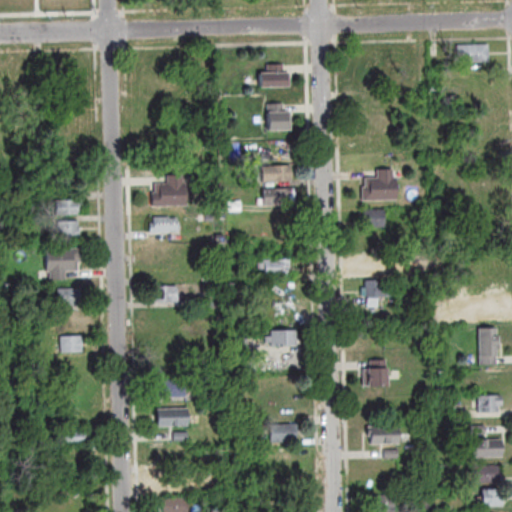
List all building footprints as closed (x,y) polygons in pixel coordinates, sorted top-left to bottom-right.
[(458,47),(489,46),(489,64),(459,65),(458,47)] [(147,70),(171,70),(171,50),(147,50),(147,70)] [(359,59),(359,79),(379,79),(379,59),(359,59)] [(260,75),(269,74),(268,67),(284,66),(284,74),(291,74),(291,88),(261,89),(260,75)] [(291,114),(292,131),(269,132),(268,106),(284,106),(284,114),(291,114)] [(293,182),(263,183),(263,167),(292,166),(293,182)] [(362,189),(366,189),(365,180),(378,180),(377,172),(393,171),(393,180),(396,180),(396,202),(363,203),(362,189)] [(187,207),(154,208),(154,195),(156,195),(156,187),(168,186),(168,178),(184,178),(184,186),(187,186),(187,207)] [(264,190),(295,189),(296,203),(264,204),(264,190)] [(17,210),(4,211),(4,196),(17,195),(17,210)] [(57,201),(78,200),(78,215),(58,216),(57,201)] [(242,213),(224,214),(223,203),(241,203),(242,213)] [(365,229),(364,211),(384,211),(384,228),(365,229)] [(151,235),(151,225),(155,225),(155,219),(170,218),(170,220),(179,220),(179,232),(171,232),(171,234),(151,235)] [(79,222),(79,238),(59,239),(59,223),(79,222)] [(246,256),(245,245),(261,244),(262,254),(246,256)] [(81,250),(81,265),(78,265),(78,273),(66,273),(66,281),(51,282),(51,274),(48,274),(47,251),(81,250)] [(391,274),(366,275),(365,260),(382,260),(382,268),(391,267),(391,274)] [(260,262),(289,261),(290,276),(267,277),(267,270),(260,271),(260,262)] [(367,282),(388,281),(389,297),(367,297),(367,282)] [(177,303),(158,304),(158,289),(176,289),(177,303)] [(59,307),(58,291),(82,290),(82,306),(59,307)] [(218,308),(205,309),(205,294),(217,293),(218,308)] [(43,310),(29,311),(29,301),(42,301),(43,310)] [(474,304),(495,303),(496,319),(475,319),(474,304)] [(479,330),(495,329),(495,331),(499,331),(499,350),(497,350),(497,358),(496,358),(496,365),(480,365),(479,330)] [(273,332),(296,331),(297,346),(273,347),(273,332)] [(82,337),(82,352),(61,353),(61,337),(82,337)] [(248,340),(249,354),(232,355),(232,340),(248,340)] [(387,389),(368,390),(368,388),(363,388),(363,372),(371,372),(371,362),(385,362),(385,371),(387,371),(387,389)] [(186,398),(160,399),(160,382),(185,381),(186,398)] [(478,398),(497,397),(497,400),(501,399),(501,408),(497,408),(498,414),(479,415),(478,398)] [(297,417),(297,399),(273,399),(273,417),(297,417)] [(158,429),(158,411),(189,410),(189,428),(158,429)] [(270,426),(297,425),(297,443),(271,444),(270,426)] [(471,428),(485,427),(485,436),(472,436),(471,428)] [(368,429),(398,428),(399,446),(371,447),(371,439),(368,439),(368,429)] [(89,438),(90,446),(61,447),(61,445),(56,445),(56,438),(60,438),(60,432),(86,431),(87,438),(89,438)] [(189,442),(176,443),(175,434),(188,434),(189,442)] [(472,442),(502,441),(502,459),(472,459),(472,442)] [(398,460),(385,461),(385,451),(398,451),(398,460)] [(498,467),(499,484),(479,484),(478,468),(498,467)] [(159,493),(159,484),(163,484),(163,478),(197,477),(198,492),(159,493)] [(275,497),(284,496),(283,488),(274,489),(275,497)] [(483,491),(505,491),(505,508),(483,508),(483,491)] [(372,511),(372,497),(394,497),(394,511),(372,511)] [(159,511),(159,500),(188,499),(188,511),(159,511)]
